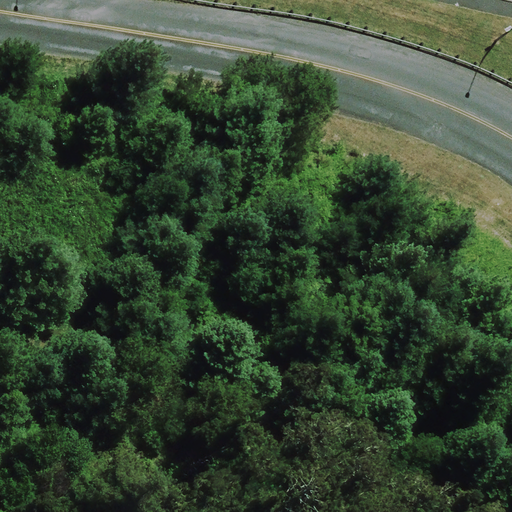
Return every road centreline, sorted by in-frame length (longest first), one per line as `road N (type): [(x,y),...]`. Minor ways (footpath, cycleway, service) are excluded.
road 1 (tertiary): [(0,19),(383,72),(511,125)]
road 2 (track): [(0,331),(101,370),(298,474),(392,511)]
